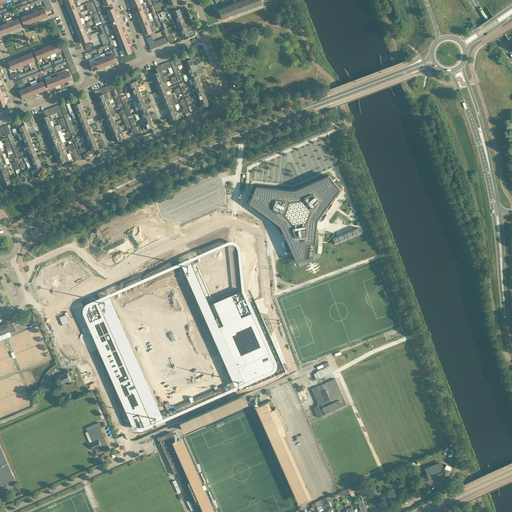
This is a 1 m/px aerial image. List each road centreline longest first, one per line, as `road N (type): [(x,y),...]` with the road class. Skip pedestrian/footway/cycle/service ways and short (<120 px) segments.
road 1 (secondary): [(125,183),(433,60)]
road 2 (residential): [(0,200),(223,111),(229,98),(205,38)]
road 3 (secondary): [(17,243),(125,183)]
road 4 (secondary): [(125,183),(13,234)]
